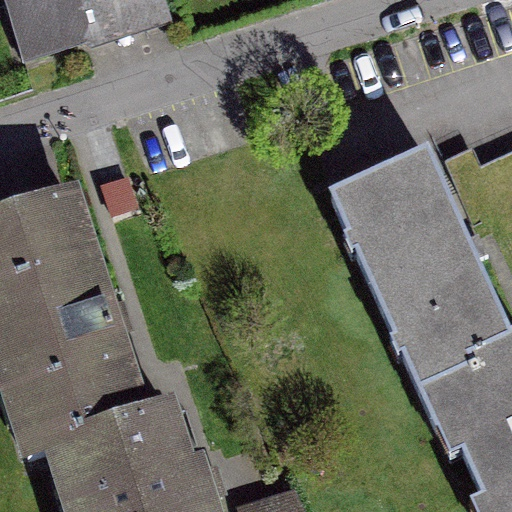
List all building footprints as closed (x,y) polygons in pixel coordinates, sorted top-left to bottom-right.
[(1,0),(23,59),(86,37),(90,51),(159,26),(149,0),(1,0)] [(295,102),(259,113),(265,134),(301,123),(295,102)] [(511,230),(511,165),(484,178),(476,160),(448,172),(473,227),(500,214),(509,233),(511,230)] [(423,164),(330,207),(414,384),(509,345),(423,164)] [(79,209),(0,232),(0,388),(22,461),(44,457),(143,424),(79,209)] [(511,511),(511,343),(509,345),(414,384),(442,452),(456,447),(482,511),(511,511)] [(143,424),(44,457),(62,511),(213,511),(202,479),(180,487),(158,419),(143,424)] [(296,511),(293,501),(259,511),(296,511)]
